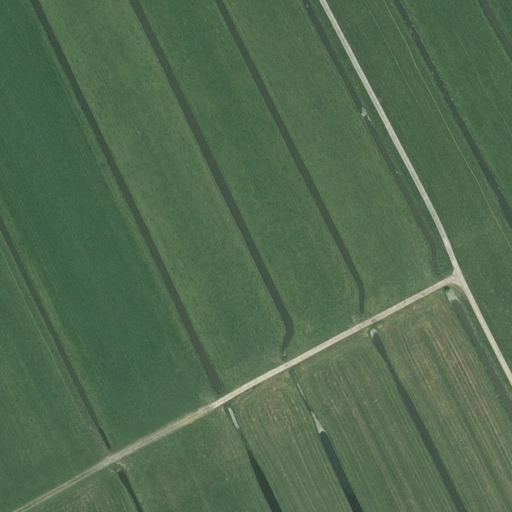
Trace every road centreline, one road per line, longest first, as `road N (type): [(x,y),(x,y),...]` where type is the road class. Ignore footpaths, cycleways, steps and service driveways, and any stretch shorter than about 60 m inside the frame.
road 1 (track): [(323,0),(460,272),(209,408)]
road 2 (track): [(229,511),(209,408),(140,443)]
